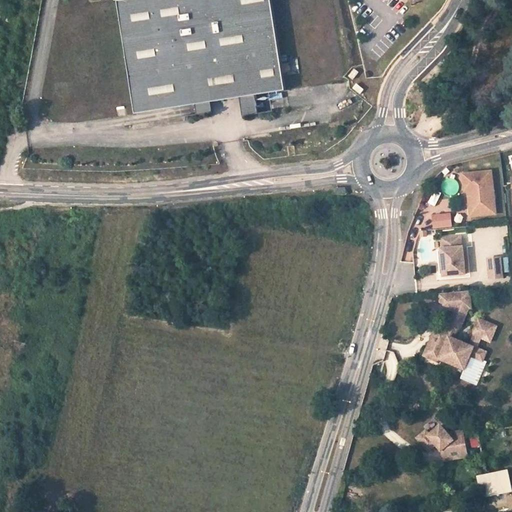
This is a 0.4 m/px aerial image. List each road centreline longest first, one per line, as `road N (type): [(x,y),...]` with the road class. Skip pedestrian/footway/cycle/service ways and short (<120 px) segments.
road 1 (unknown): [(243,177),(225,130),(39,132),(32,109),(52,0)]
road 2 (tertiary): [(364,147),(338,163),(141,194)]
road 3 (tertiary): [(141,194),(365,180)]
road 4 (residential): [(317,511),(368,335)]
road 5 (unclassified): [(459,0),(397,68),(371,140)]
road 6 (unclassified): [(403,139),(399,95),(448,33),(462,0)]
road 7 (residential): [(368,335),(392,269),(400,188)]
road 8 (residential): [(372,186),(382,239),(368,335)]
road 9 (tertiary): [(0,191),(141,194)]
road 10 (unknown): [(387,285),(475,280),(478,247)]
